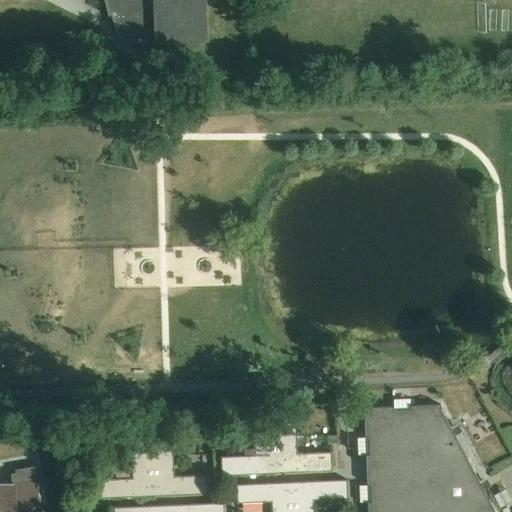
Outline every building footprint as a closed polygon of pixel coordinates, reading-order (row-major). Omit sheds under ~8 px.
[(108,0),(119,42),(133,42),(159,41),(159,42),(205,40),(203,0),(108,0)] [(493,511),(440,408),(440,404),(411,406),(411,410),(393,410),(393,406),(363,408),(365,437),(369,437),(369,455),(365,455),(367,484),(371,484),(371,502),(367,502),(367,511),(493,511)] [(297,409),(275,410),(277,466),(332,464),(331,448),(298,449),(297,409)] [(277,466),(275,410),(255,411),(256,450),(222,451),(223,468),(277,466)] [(357,431),(348,432),(350,451),(359,450),(357,431)] [(152,434),(154,488),(208,486),(208,468),(197,469),(174,470),(172,433),(152,434)] [(154,488),(152,434),(131,434),(132,472),(99,473),(99,490),(154,488)] [(337,435),(327,436),(327,444),(337,444),(337,435)] [(211,457),(197,457),(197,469),(208,468),(211,468),(211,457)] [(0,511),(41,511),(34,470),(13,473),(14,477),(9,478),(10,482),(0,482),(0,511)] [(349,475),(293,477),(294,511),(314,511),(314,493),(349,491),(349,475)] [(294,511),(293,477),(238,479),(239,495),(272,494),(272,511),(294,511)] [(224,511),(223,496),(169,498),(169,511),(224,511)] [(169,511),(169,498),(114,500),(114,511),(169,511)]
